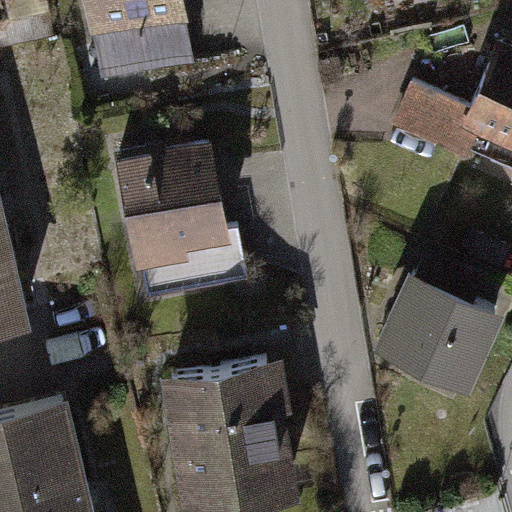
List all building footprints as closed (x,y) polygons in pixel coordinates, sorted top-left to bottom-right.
[(85,0),(90,28),(93,27),(102,72),(194,54),(185,8),(188,7),(186,0),(85,0)] [(511,41),(489,33),(462,100),(403,77),(384,124),(511,173),(511,41)] [(211,127),(115,146),(137,259),(188,249),(186,238),(231,229),(211,127)] [(0,188),(0,315),(28,309),(0,188)] [(504,300),(410,258),(374,337),(469,379),(504,300)] [(283,340),(158,361),(181,505),(298,486),(283,398),(292,396),(283,340)] [(95,511),(65,381),(0,395),(0,511),(95,511)]
